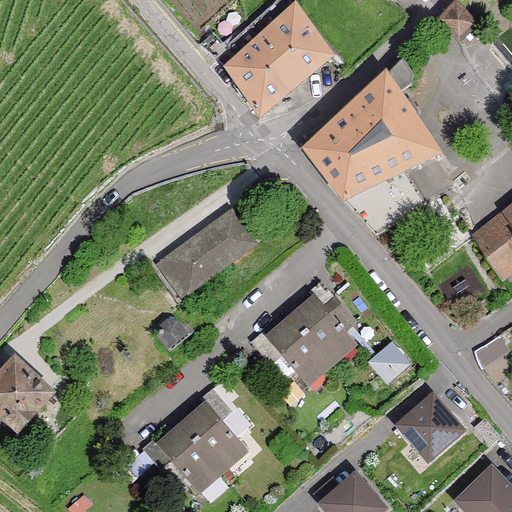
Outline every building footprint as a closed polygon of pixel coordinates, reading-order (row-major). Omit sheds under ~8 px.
[(200,45),(227,68),(261,115),(330,57),(288,0),(277,0),(226,47),(213,33),(200,45)] [(439,21),(459,42),(476,26),(456,3),(439,21)] [(385,77),(305,151),(343,201),(376,237),(378,236),(378,235),(424,207),(426,206),(425,204),(424,204),(406,175),(406,174),(405,172),(417,166),(419,169),(422,168),(420,165),(436,157),(438,160),(441,159),(412,116),(417,113),(417,111),(410,101),(408,101),(404,104),(397,94),(411,85),(413,77),(402,61),(386,78),(385,77)] [(511,208),(475,239),(501,280),(504,277),(511,271),(511,208)] [(231,213),(158,266),(181,297),(255,245),(231,213)] [(313,298),(291,318),(332,366),(331,364),(353,345),(354,347),(356,346),(343,332),(355,322),(321,282),(309,293),(313,298)] [(263,333),(251,343),(271,366),(267,369),(276,380),(283,381),(295,371),(308,387),(309,386),(308,384),(330,365),(331,367),(332,366),(291,318),(267,338),(263,333)] [(176,321),(168,320),(158,329),(157,337),(168,351),(193,331),(186,322),(180,327),(176,321)] [(410,365),(391,344),(369,363),(387,385),(410,365)] [(14,362),(0,377),(0,413),(15,428),(16,431),(19,431),(18,428),(49,394),(14,362)] [(205,405),(182,425),(223,473),(223,472),(222,471),(244,452),(245,454),(246,453),(235,439),(248,428),(248,422),(237,409),(232,413),(212,390),(200,400),(205,405)] [(462,431),(432,398),(399,427),(428,461),(462,431)] [(223,473),(182,425),(159,445),(154,440),(142,450),(162,473),(173,463),(199,493),(200,492),(208,500),(222,488),(214,478),(221,472),(222,473),(223,473)] [(511,490),(492,470),(458,503),(466,511),(504,511),(511,505),(511,490)] [(381,511),(384,509),(355,476),(321,505),(326,511),(381,511)]
